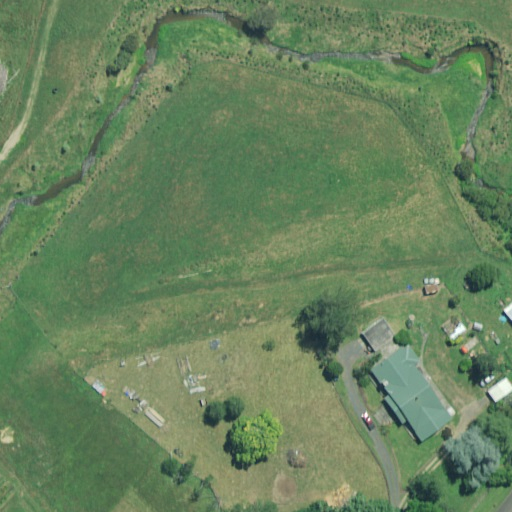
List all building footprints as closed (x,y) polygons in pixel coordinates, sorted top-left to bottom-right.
[(435,282),(420,287),(424,299),(438,294),(435,282)] [(455,315),(439,326),(449,341),(465,330),(455,315)] [(392,337),(379,320),(360,334),(373,352),(392,337)] [(417,362),(404,343),(368,370),(387,396),(382,399),(400,424),(405,420),(420,441),(450,420),(411,366),(417,362)] [(511,391),(511,388),(505,379),(486,392),(495,404),(511,391)]
